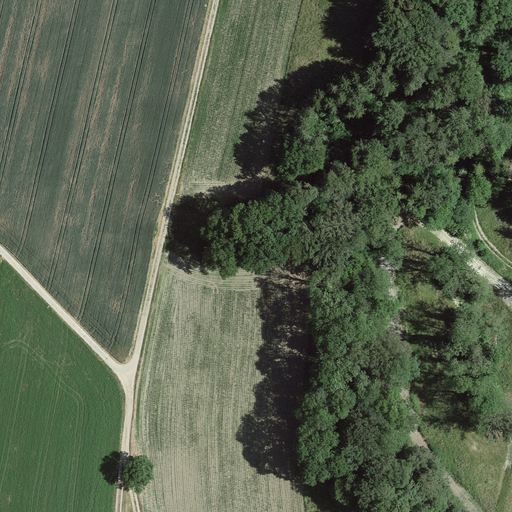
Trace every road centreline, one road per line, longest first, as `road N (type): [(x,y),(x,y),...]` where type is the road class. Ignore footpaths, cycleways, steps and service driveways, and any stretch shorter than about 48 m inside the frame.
road 1 (track): [(214,0),(128,383)]
road 2 (track): [(433,0),(474,220),(511,265)]
road 3 (track): [(128,383),(0,250)]
road 4 (track): [(117,511),(128,383)]
